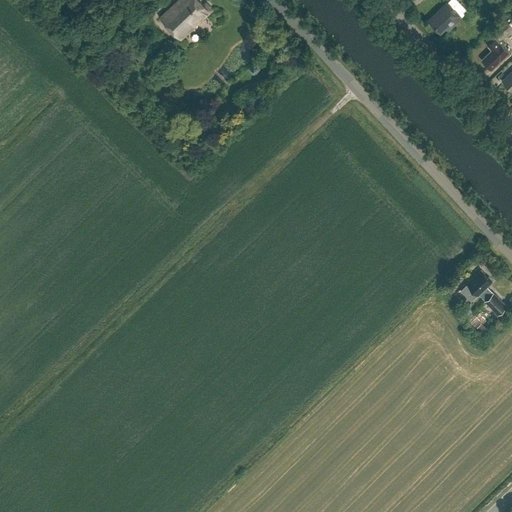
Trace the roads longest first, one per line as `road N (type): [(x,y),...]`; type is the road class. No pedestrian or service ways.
road 1 (unclassified): [(511,256),(273,0)]
road 2 (unclassified): [(511,136),(382,0)]
